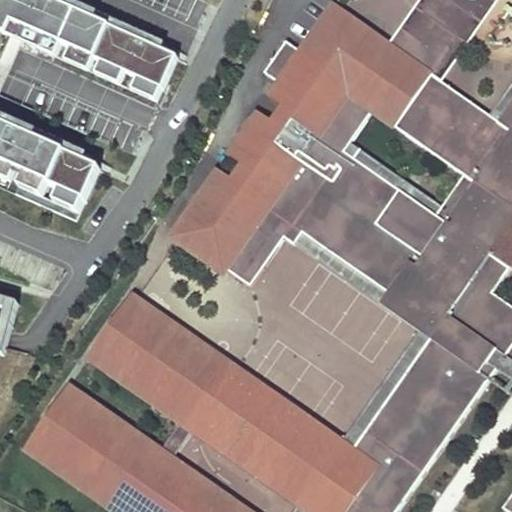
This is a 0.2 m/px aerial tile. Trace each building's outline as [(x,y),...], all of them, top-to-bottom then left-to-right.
[(179,60),(46,0),(0,0),(0,33),(23,44),(159,105),(179,60)] [(421,0),(389,47),(409,61),(436,23),(459,39),(433,77),(443,84),(501,0),(421,0)] [(511,308),(493,295),(511,270),(511,107),(500,124),(443,84),(433,77),(459,39),(436,23),(409,61),(389,47),(333,8),(301,54),(287,44),(265,75),(279,85),(271,97),(285,107),(273,126),(258,116),(231,155),(245,165),(233,183),(217,175),(175,235),(229,273),(251,289),(286,240),(295,247),(303,235),(439,329),(354,452),(311,511),(399,511),(497,372),(498,370),(488,363),(496,352),(506,359),(511,350),(511,308)] [(0,94),(23,44),(0,33),(0,94)] [(511,85),(490,117),(500,124),(511,107),(511,85)] [(102,171),(0,126),(0,179),(15,186),(19,177),(24,179),(17,195),(78,222),(86,203),(87,204),(102,171)] [(15,186),(0,179),(0,187),(17,195),(24,179),(19,177),(15,186)] [(171,241),(225,279),(229,273),(175,235),(171,241)] [(303,235),(295,247),(419,333),(342,444),(354,452),(439,329),(303,235)] [(174,461),(191,435),(237,370),(132,296),(114,322),(118,325),(113,333),(108,330),(91,355),(186,422),(181,428),(164,454),(174,461)] [(0,322),(4,324),(0,340),(0,355),(5,357),(19,305),(0,300),(0,322)] [(108,330),(113,333),(118,325),(114,322),(108,330)] [(488,363),(498,370),(506,359),(496,352),(488,363)] [(87,362),(181,428),(186,422),(91,355),(87,362)] [(497,372),(511,382),(511,363),(506,359),(498,370),(497,372)] [(297,508),(302,511),(311,511),(354,452),(342,444),(237,370),(191,435),(297,508)] [(247,511),(174,461),(164,454),(68,387),(51,413),(55,415),(49,424),(45,421),(27,446),(122,511),(247,511)] [(45,421),(49,424),(55,415),(51,413),(45,421)] [(122,511),(27,446),(23,452),(105,509),(108,511),(122,511)] [(511,511),(511,497),(503,510),(505,511),(511,511)]
